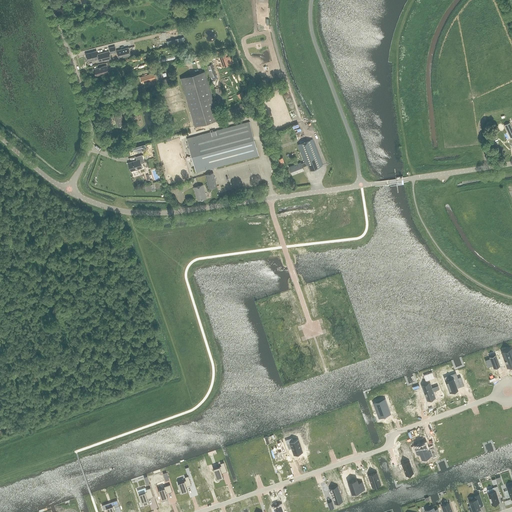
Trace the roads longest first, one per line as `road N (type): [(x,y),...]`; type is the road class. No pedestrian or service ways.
road 1 (residential): [(497,395),(389,435),(382,449),(201,511)]
road 2 (unclassified): [(67,190),(140,213),(269,199)]
road 3 (residential): [(67,190),(89,147),(90,118),(50,0)]
road 4 (residential): [(360,185),(354,147),(312,37),(312,0)]
road 5 (unclassified): [(360,185),(511,164)]
road 6 (residential): [(269,199),(311,329)]
